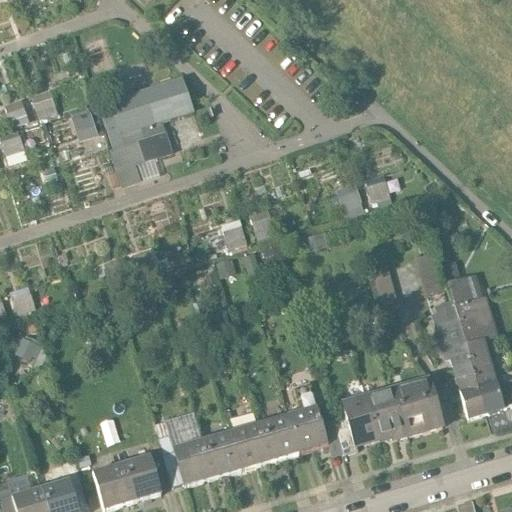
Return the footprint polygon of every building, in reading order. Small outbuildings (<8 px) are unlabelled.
[(161,124),(192,114),(182,80),(97,106),(110,150),(164,134),(161,124)] [(10,129),(29,123),(22,101),(3,107),(10,129)] [(90,112),(71,116),(76,143),(96,139),(90,112)] [(19,137),(0,144),(5,159),(24,152),(19,137)] [(170,157),(164,139),(107,157),(119,192),(139,185),(134,169),(170,157)] [(221,227),(227,253),(246,249),(240,222),(221,227)] [(449,227),(433,232),(437,244),(453,240),(449,227)] [(326,250),(323,236),(305,240),(308,254),(326,250)] [(445,295),(433,256),(415,261),(427,300),(445,295)] [(235,277),(231,262),(216,266),(220,281),(235,277)] [(396,301),(387,269),(366,274),(375,307),(396,301)] [(454,306),(455,309),(480,302),(474,279),(449,286),(454,306)] [(17,320),(37,312),(28,288),(7,296),(17,320)] [(486,300),(480,302),(455,309),(466,349),(485,344),(497,341),(486,300)] [(113,313),(100,306),(95,315),(99,317),(97,320),(106,325),(113,313)] [(444,365),(451,363),(450,360),(468,355),(466,349),(455,309),(454,306),(435,311),(437,318),(431,320),(444,365)] [(42,348),(21,339),(14,356),(29,362),(31,357),(37,359),(42,348)] [(492,367),(485,344),(466,349),(468,355),(473,372),(492,367)] [(473,372),(468,355),(450,360),(451,363),(456,383),(474,378),(473,372)] [(504,412),(492,367),(473,372),(474,378),(485,417),(504,412)] [(485,417),(474,378),(456,383),(467,422),(485,417)] [(431,384),(401,393),(415,439),(444,431),(431,384)] [(394,446),(415,439),(401,393),(373,401),(385,443),(393,441),(394,446)] [(356,452),(385,443),(373,401),(344,410),(350,431),(356,452)] [(318,411),(289,419),(300,457),(328,448),(326,440),(318,411)] [(166,424),(166,426),(174,453),(203,444),(194,416),(166,424)] [(232,433),(255,426),(252,418),(230,424),(232,433)] [(289,419),(260,428),(271,465),(300,457),(289,419)] [(172,491),(184,488),(174,453),(166,426),(154,430),(172,491)] [(260,428),(232,436),(242,473),(271,465),(260,428)] [(337,435),(337,436),(344,459),(357,456),(356,452),(350,431),(337,435)] [(232,436),(203,444),(213,482),(242,473),(232,436)] [(333,463),(344,459),(337,436),(326,440),(328,448),(333,463)] [(185,490),(213,482),(203,444),(174,453),(184,488),(185,490)] [(151,459),(122,467),(133,505),(162,497),(151,459)] [(103,511),(109,511),(133,505),(122,467),(93,476),(103,511)] [(15,511),(12,501),(7,483),(0,485),(0,504),(2,511),(15,511)] [(77,511),(69,484),(41,492),(46,511),(77,511)] [(46,511),(41,492),(12,501),(15,511),(46,511)]
